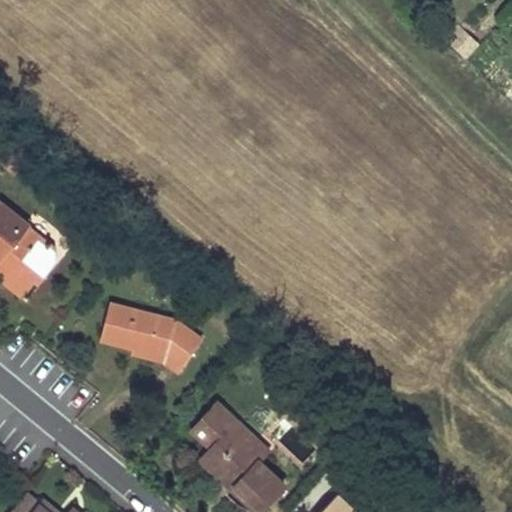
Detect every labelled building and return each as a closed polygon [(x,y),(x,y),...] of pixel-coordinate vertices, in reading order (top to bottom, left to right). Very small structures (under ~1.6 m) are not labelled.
[(459,29),(446,42),(467,62),(479,49),(459,29)] [(0,203),(0,264),(6,269),(1,274),(24,291),(35,277),(38,280),(54,261),(53,248),(44,241),(42,244),(27,231),(30,228),(0,203)] [(1,274),(0,274),(0,279),(20,296),(24,291),(1,274)] [(110,303),(100,340),(131,348),(164,355),(162,362),(178,373),(202,342),(176,321),(110,303)] [(131,348),(130,354),(162,362),(164,355),(131,348)] [(216,403),(192,430),(205,442),(209,438),(215,444),(211,448),(200,459),(224,482),(227,478),(234,485),(231,488),(248,506),(252,502),(260,509),(283,485),(259,463),(269,453),(254,440),(246,448),(229,432),(237,424),(216,403)] [(237,424),(229,432),(246,448),(254,440),(237,424)] [(209,438),(205,442),(211,448),(215,444),(209,438)] [(227,478),(224,482),(231,488),(234,485),(227,478)] [(31,511),(38,504),(25,494),(10,511),(31,511)] [(354,511),(337,495),(320,511),(354,511)] [(58,511),(42,498),(38,504),(47,511),(58,511)] [(252,502),(248,506),(255,511),(256,511),(260,509),(252,502)]
